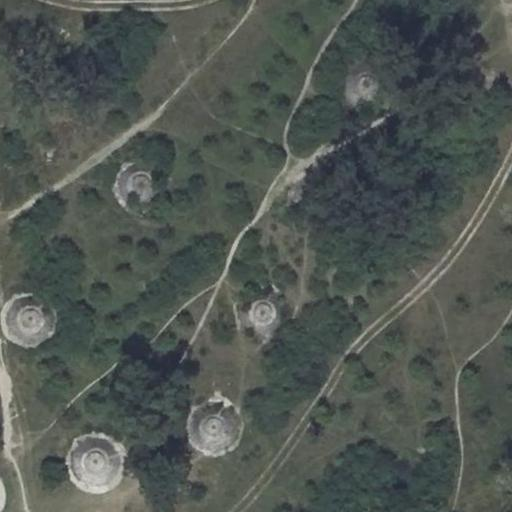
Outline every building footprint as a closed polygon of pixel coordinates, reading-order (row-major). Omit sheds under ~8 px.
[(371,78),(367,77),(364,78),(360,79),(358,82),(357,86),(358,90),(360,93),(363,95),(366,96),(370,95),(373,93),(376,90),(376,87),(376,83),(374,80),(371,78)] [(143,178),(140,177),(136,178),(133,180),(131,184),(130,188),(132,192),(134,194),(138,196),(142,196),(146,194),(148,191),(149,187),(149,184),(147,180),(143,178)] [(318,192),(315,191),(311,191),(308,193),(306,196),(305,199),(305,203),(307,206),(309,208),(312,210),(316,210),(319,209),(322,206),(324,203),(324,200),(323,196),(321,194),(318,192)] [(266,305),(263,304),(260,305),(257,307),(254,309),(253,313),(253,316),(255,319),(257,322),(260,323),(264,323),(267,322),(270,320),(272,317),(272,313),(271,310),(269,307),(266,305)] [(35,311),(31,310),(27,311),(24,313),(22,316),(21,320),(22,324),(25,327),(28,329),(32,329),(36,328),(39,325),(40,321),(40,317),(38,314),(35,311)] [(217,420),(214,419),(211,420),(208,421),(205,424),(204,427),(204,431),(206,434),(208,437),(211,438),(215,438),(218,437),(221,435),(223,432),(223,428),(222,425),(220,422),(217,420)] [(99,454),(96,453),(92,453),(89,455),(87,458),(86,461),(86,465),(87,468),(90,470),(93,472),(97,472),(100,471),(103,469),(104,465),(105,462),(104,459),(102,456),(99,454)]
